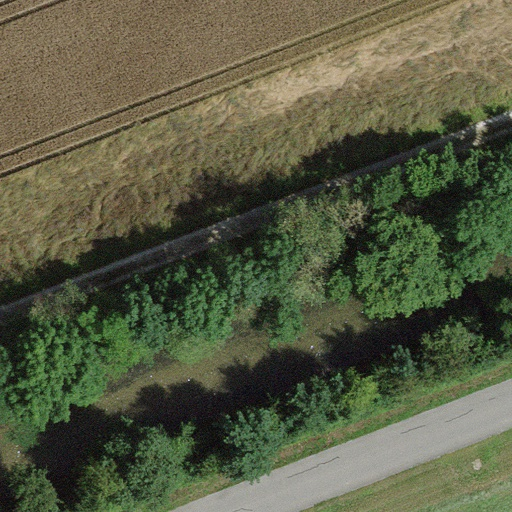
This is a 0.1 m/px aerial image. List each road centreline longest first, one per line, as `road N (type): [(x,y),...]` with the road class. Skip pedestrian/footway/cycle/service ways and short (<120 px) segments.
road 1 (track): [(0,314),(511,119)]
road 2 (unclassified): [(242,511),(511,407)]
